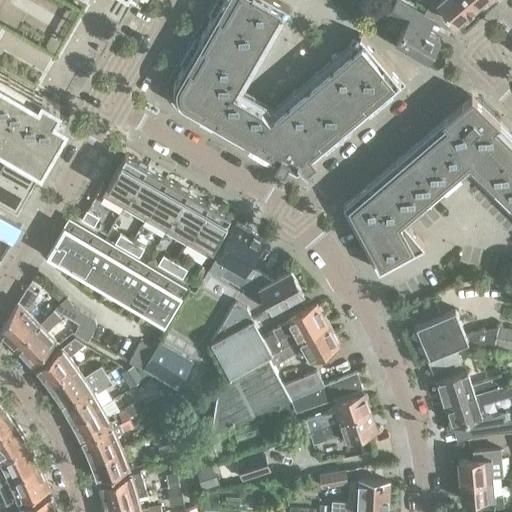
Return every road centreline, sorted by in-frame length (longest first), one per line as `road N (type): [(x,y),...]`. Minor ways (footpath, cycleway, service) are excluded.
road 1 (residential): [(421,511),(417,443),(397,366),(298,206)]
road 2 (residential): [(0,298),(114,104)]
road 3 (residential): [(298,206),(465,62)]
road 4 (residential): [(298,206),(114,104)]
road 5 (residential): [(82,511),(61,445),(0,361)]
